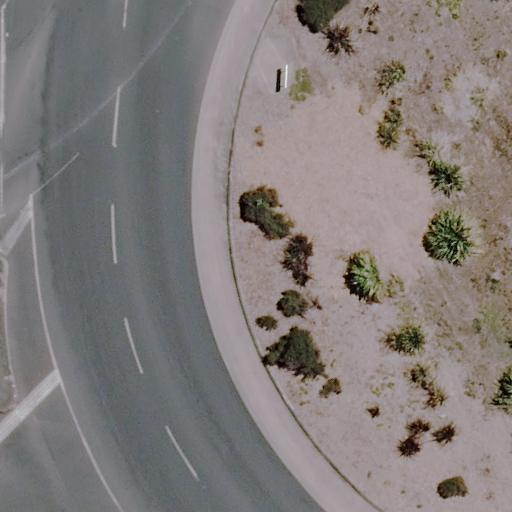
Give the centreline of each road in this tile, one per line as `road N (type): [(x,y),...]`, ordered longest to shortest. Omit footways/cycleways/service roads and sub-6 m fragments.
road 1 (primary): [(217,511),(137,370),(106,218),(121,63)]
road 2 (secondary): [(0,140),(121,63)]
